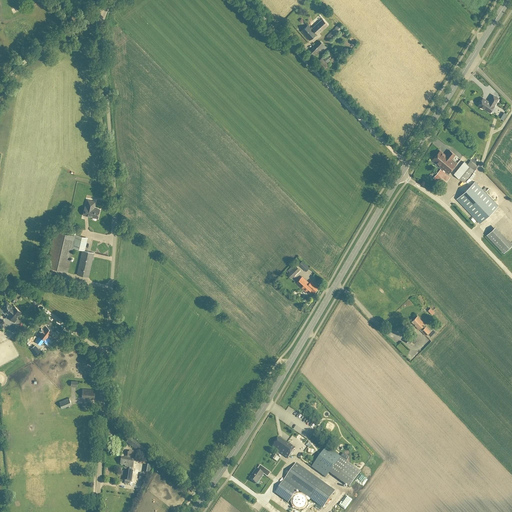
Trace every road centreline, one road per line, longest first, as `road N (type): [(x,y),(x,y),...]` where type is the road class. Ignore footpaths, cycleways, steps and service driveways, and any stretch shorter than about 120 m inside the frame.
road 1 (secondary): [(192,511),(401,174)]
road 2 (unclassified): [(105,354),(113,218),(101,8)]
road 3 (unclassified): [(96,511),(105,354)]
road 4 (unclassified): [(511,278),(401,174)]
road 5 (track): [(401,158),(296,51)]
road 6 (unclassified): [(0,91),(13,69),(101,8)]
road 7 (unclassified): [(105,354),(0,275)]
road 8 (secondary): [(407,163),(470,59)]
